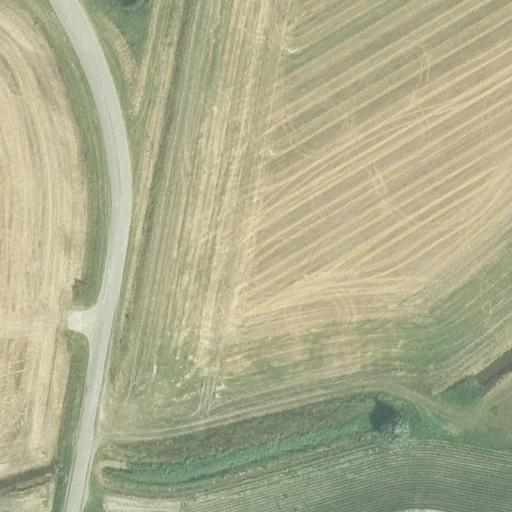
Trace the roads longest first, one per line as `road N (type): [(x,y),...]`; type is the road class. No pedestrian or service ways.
road 1 (unclassified): [(70,511),(122,194),(108,102),(61,0)]
road 2 (track): [(161,0),(122,194)]
